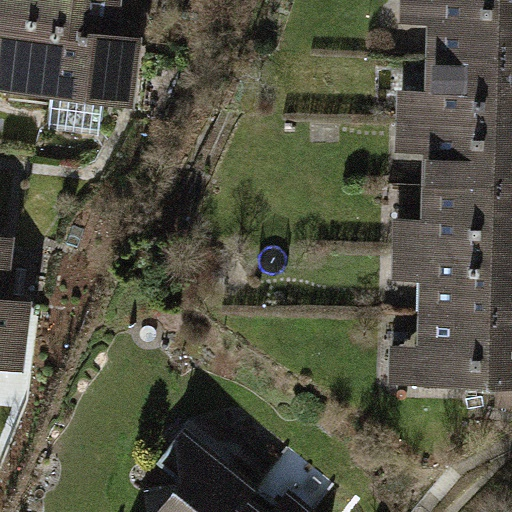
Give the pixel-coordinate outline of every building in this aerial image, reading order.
[(0,0),(0,24),(11,26),(109,36),(113,0),(0,0)] [(434,22),(434,56),(511,57),(511,0),(400,0),(400,21),(434,22)] [(134,39),(109,36),(11,26),(4,87),(54,93),(50,122),(100,128),(103,97),(127,99),(134,39)] [(399,88),(398,119),(511,122),(511,57),(434,56),(432,89),(399,88)] [(429,150),(428,185),(511,186),(511,122),(398,119),(397,151),(429,150)] [(396,217),(395,248),(511,250),(511,186),(428,185),(428,218),(396,217)] [(425,279),(424,313),(511,314),(511,250),(395,248),(395,279),(425,279)] [(24,303),(0,300),(0,360),(17,362),(24,303)] [(498,407),(511,406),(511,314),(424,313),(424,345),(391,344),(391,378),(498,380),(498,407)] [(252,483),(185,427),(158,461),(176,475),(180,506),(175,511),(273,511),(280,504),(252,483)] [(311,464),(288,445),(262,476),(286,496),(311,464)] [(312,511),(335,483),(311,464),(286,496),(306,511),(312,511)]
